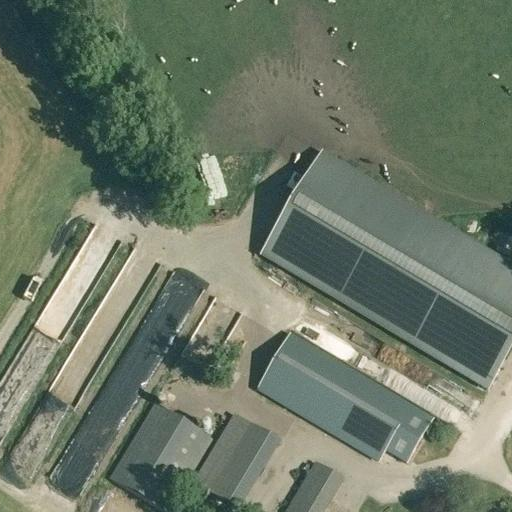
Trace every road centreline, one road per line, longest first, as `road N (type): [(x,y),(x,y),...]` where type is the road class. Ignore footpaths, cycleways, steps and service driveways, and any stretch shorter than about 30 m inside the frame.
road 1 (track): [(150,234),(143,205),(17,0)]
road 2 (track): [(150,234),(110,202),(71,218),(0,343)]
